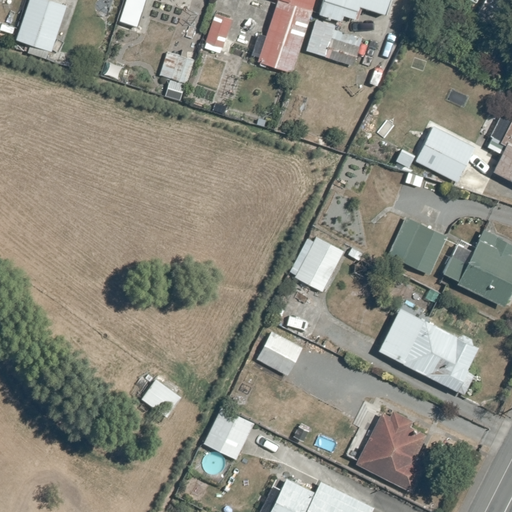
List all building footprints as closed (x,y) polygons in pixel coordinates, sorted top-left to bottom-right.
[(66,4),(53,0),(28,0),(13,48),(26,52),(48,59),(66,4)] [(277,0),(258,61),(292,72),(314,0),(277,0)] [(343,16),(356,20),(360,6),(386,14),(390,0),(321,0),(318,13),(318,14),(341,21),(343,16)] [(511,15),(511,0),(466,0),(462,8),(504,30),(511,15)] [(236,11),(214,5),(201,47),(223,54),(236,11)] [(352,35),(314,25),(306,52),(354,65),(362,38),(352,35)] [(183,94),(187,83),(196,52),(170,44),(160,74),(167,77),(164,88),(183,94)] [(388,58),(375,55),(370,77),(383,80),(388,58)] [(511,118),(511,120),(502,137),(508,140),(493,170),(511,179),(511,118)] [(436,182),(441,173),(445,175),(444,176),(479,193),(490,171),(467,160),(475,144),(429,121),(413,153),(401,147),(394,162),(409,169),(403,180),(418,187),(424,176),(436,182)] [(445,235),(405,218),(388,255),(429,273),(445,235)] [(343,251),(310,232),(288,272),(321,290),(343,251)] [(493,235),(488,244),(480,241),(475,252),(459,244),(443,275),(505,306),(511,291),(511,256),(501,251),(506,242),(493,235)] [(479,346),(401,306),(378,350),(463,393),(473,374),(467,371),(479,346)] [(303,346),(271,329),(256,358),(288,375),(303,346)] [(181,395),(156,378),(142,399),(167,416),(181,395)] [(407,417),(380,404),(351,460),(412,492),(425,468),(412,461),(426,435),(403,424),(407,417)] [(253,422),(221,407),(203,444),(236,459),(253,422)] [(316,492),(286,478),(280,490),(270,485),(257,511),(370,511),(373,506),(321,481),(316,492)]
